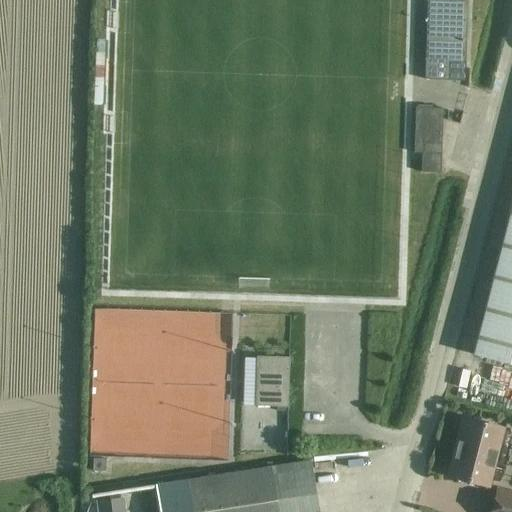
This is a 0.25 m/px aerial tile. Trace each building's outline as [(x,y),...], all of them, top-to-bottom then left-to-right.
[(426,0),(426,20),(466,21),(466,2),(426,0)] [(426,20),(424,80),(448,81),(464,82),(465,64),(466,21),(426,20)] [(421,153),(421,173),(440,173),(442,109),(415,108),(413,153),(421,153)] [(511,203),(473,355),(479,356),(511,364),(511,203)] [(98,316),(97,437),(229,438),(230,365),(229,365),(229,348),(197,347),(197,360),(202,360),(202,371),(169,371),(169,375),(106,374),(107,355),(127,356),(128,316),(98,316)] [(285,408),(286,408),(287,408),(289,358),(256,357),(256,358),(258,359),(256,405),(285,406),(285,408)] [(448,477),(487,487),(502,429),(462,419),(448,477)] [(93,459),(92,471),(105,472),(105,460),(93,459)] [(271,467),(154,485),(158,511),(318,511),(310,461),(271,467)] [(490,511),(511,511),(511,493),(497,490),(490,511)] [(123,511),(122,499),(97,502),(97,511),(123,511)]
